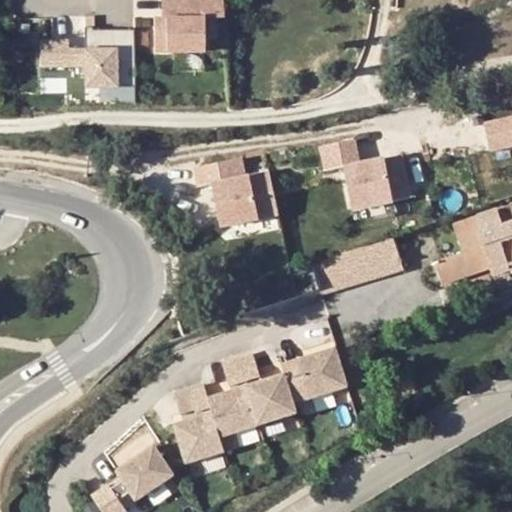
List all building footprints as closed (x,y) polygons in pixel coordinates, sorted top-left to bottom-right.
[(221,0),(183,0),(183,6),(177,6),(178,16),(161,16),(153,16),(154,50),(203,50),(203,15),(222,15),(221,0)] [(183,0),(161,0),(161,16),(178,16),(177,6),(183,6),(183,0)] [(93,25),(93,15),(85,15),(85,25),(93,25)] [(85,25),(83,25),(83,51),(93,51),(93,28),(93,25),(85,25)] [(133,28),(93,28),(93,51),(83,51),(67,52),(67,43),(39,43),(40,69),(84,67),(85,89),(135,87),(133,28)] [(511,119),(491,124),(496,148),(511,144),(511,119)] [(326,171),(344,167),(353,210),(412,198),(403,155),(360,164),(355,139),(321,146),(326,171)] [(212,184),(221,227),(277,215),(268,173),(246,177),(242,159),(195,168),(199,187),(212,184)] [(494,275),(511,268),(511,204),(454,224),(463,251),(436,262),(444,283),(491,268),(494,275)] [(401,270),(391,237),(311,265),(316,289),(318,295),(401,270)] [(282,365),(285,375),(294,404),(348,387),(335,349),(282,365)] [(253,354),(237,358),(259,426),(297,414),(294,404),(285,375),(263,382),(253,354)] [(208,400),(220,437),(259,426),(237,358),(222,364),(231,392),(208,400)] [(175,426),(186,464),(225,452),(220,437),(208,400),(204,385),(188,390),(195,411),(198,419),(175,426)] [(181,415),(195,411),(188,390),(174,394),(181,415)] [(132,494),(136,501),(174,476),(154,446),(117,472),(121,478),(132,494)] [(121,478),(109,486),(120,502),(132,494),(121,478)] [(127,511),(120,502),(109,486),(93,497),(102,511),(127,511)]
